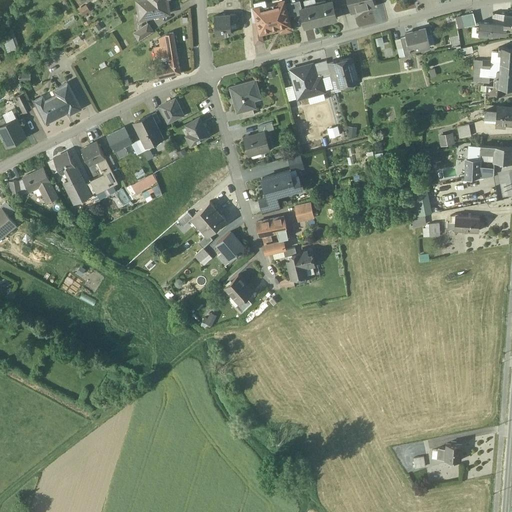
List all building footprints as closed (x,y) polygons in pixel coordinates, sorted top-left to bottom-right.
[(138,0),(137,0),(139,12),(145,11),(146,18),(170,13),(167,0),(138,0)] [(300,0),(299,0),(290,2),(293,16),(302,14),(300,8),(302,7),(300,0)] [(330,0),(316,4),(321,22),(336,18),(333,6),(332,0),(330,0)] [(348,0),(349,2),(352,12),(353,12),(352,11),(361,9),(361,10),(374,7),(372,0),(348,0)] [(284,2),(255,9),(258,21),(260,32),(262,32),(280,28),(281,32),(291,30),(284,2)] [(321,22),(316,4),(302,7),(300,8),(302,14),(305,26),(321,22)] [(82,15),(91,10),(87,5),(79,9),(82,15)] [(92,12),(83,17),(87,24),(96,19),(92,12)] [(473,12),(461,15),(464,27),(476,24),(473,12)] [(504,14),(493,13),(492,14),(493,14),(492,23),(500,24),(503,24),(504,14)] [(511,14),(510,14),(504,14),(503,24),(503,29),(507,29),(511,29),(511,14)] [(230,15),(214,16),(216,35),(231,34),(231,28),(230,15)] [(260,32),(258,21),(252,22),(254,44),(264,42),(262,32),(260,32)] [(492,23),(480,22),(479,34),(492,35),(492,34),(499,34),(499,33),(500,24),(492,23)] [(148,25),(135,33),(139,40),(152,31),(148,25)] [(425,29),(405,34),(406,37),(410,52),(430,46),(425,29)] [(173,33),(165,34),(167,45),(175,43),(173,33)] [(410,52),(406,37),(400,38),(405,56),(410,54),(410,52)] [(175,43),(167,45),(169,55),(171,64),(172,75),(180,73),(175,43)] [(164,46),(154,48),(155,58),(166,56),(164,46)] [(511,47),(502,47),(502,48),(501,54),(501,62),(511,63),(511,47)] [(351,57),(340,60),(340,61),(334,62),(333,62),(338,77),(340,86),(349,83),(348,79),(356,77),(351,57)] [(321,78),(331,75),(327,64),(326,60),(313,64),(317,79),(321,78)] [(475,60),(474,76),(482,77),(482,67),(483,60),(475,60)] [(333,62),(327,64),(331,75),(332,79),(338,77),(333,62)] [(511,63),(501,62),(500,71),(499,78),(511,78),(511,63)] [(171,64),(157,68),(159,79),(172,75),(171,64)] [(321,78),(317,79),(313,64),(290,70),(298,99),(325,92),(321,78)] [(496,77),(495,86),(499,87),(511,87),(511,78),(499,78),(496,77)] [(151,80),(137,87),(140,93),(154,86),(151,80)] [(255,80),(230,87),(237,112),(238,112),(252,108),(250,100),(260,98),(255,80)] [(60,93),(45,101),(43,96),(34,100),(46,122),(69,110),(70,113),(80,108),(67,83),(57,88),(60,93)] [(495,86),(486,85),(484,102),(497,99),(499,87),(495,86)] [(32,108),(24,92),(15,97),(22,113),(32,108)] [(176,98),(161,105),(165,115),(168,114),(171,120),(184,114),(176,98)] [(511,107),(497,106),(497,110),(496,117),(495,126),(505,127),(506,123),(511,123),(511,107)] [(252,108),(238,112),(240,118),(254,114),(252,108)] [(162,137),(151,114),(135,122),(143,138),(146,145),(162,137)] [(6,122),(0,125),(0,132),(7,145),(25,136),(16,117),(6,122)] [(209,135),(199,117),(185,125),(190,134),(186,136),(191,145),(209,135)] [(272,122),(257,126),(259,133),(264,131),(273,128),(272,122)] [(469,124),(458,127),(460,137),(472,135),(469,124)] [(131,142),(124,127),(108,136),(115,150),(116,150),(123,146),(131,142)] [(269,148),(264,131),(259,133),(244,137),(249,154),(269,148)] [(441,146),(455,143),(453,133),(439,136),(441,146)] [(143,138),(138,141),(143,151),(148,149),(146,145),(143,138)] [(97,142),(90,145),(90,144),(82,148),(89,164),(90,164),(90,163),(97,159),(97,160),(104,157),(97,141),(96,141),(97,142)] [(143,151),(138,141),(132,143),(138,154),(143,151)] [(480,145),(471,145),(470,159),(480,159),(480,154),(479,154),(480,145)] [(489,146),(480,145),(479,154),(480,154),(486,154),(489,153),(489,146)] [(123,146),(116,150),(119,156),(126,152),(123,146)] [(511,147),(489,146),(489,153),(495,153),(494,161),(511,162),(511,147)] [(75,165),(68,151),(61,154),(61,155),(55,158),(54,157),(53,158),(59,170),(61,173),(62,173),(61,171),(68,167),(68,169),(75,166),(75,165)] [(300,154),(288,157),(290,164),(302,160),(300,154)] [(97,175),(103,188),(116,181),(104,157),(97,160),(103,172),(97,175)] [(53,158),(48,161),(53,173),(59,170),(53,158)] [(470,159),(466,158),(465,179),(478,177),(479,168),(480,159),(470,159)] [(302,160),(290,164),(291,171),(304,167),(302,160)] [(85,184),(76,165),(75,165),(75,166),(68,169),(73,178),(64,182),(74,202),(90,195),(90,194),(85,184)] [(50,181),(43,167),(23,177),(30,191),(39,186),(47,202),(57,197),(49,181),(50,181)] [(289,171),(262,178),(268,201),(269,202),(278,200),(277,194),(291,190),(300,188),(296,175),(291,176),(289,171)] [(152,174),(132,185),(136,193),(156,182),(152,174)] [(103,188),(97,175),(90,179),(91,182),(96,192),(103,188)] [(19,180),(10,182),(12,194),(21,193),(19,180)] [(96,192),(91,182),(85,184),(90,194),(90,195),(92,198),(97,195),(96,192)] [(278,200),(269,202),(268,201),(261,203),(263,213),(281,208),(278,200)] [(15,210),(6,201),(0,205),(2,208),(3,208),(8,215),(15,210)] [(226,220),(210,202),(193,217),(192,218),(192,219),(207,236),(208,236),(209,235),(226,220)] [(310,202),(296,205),(299,220),(313,217),(310,202)] [(8,215),(3,208),(2,208),(0,210),(0,237),(15,225),(16,224),(8,215)] [(188,212),(178,220),(183,226),(192,219),(192,218),(193,217),(188,212)] [(479,218),(463,216),(459,214),(450,216),(449,223),(455,223),(454,230),(461,230),(461,231),(478,232),(479,218)] [(424,215),(412,217),(413,227),(425,225),(424,215)] [(284,216),(257,222),(259,233),(277,229),(286,227),(284,216)] [(439,223),(428,224),(429,236),(440,235),(439,223)] [(277,229),(279,235),(280,239),(288,237),(286,227),(277,229)] [(244,248),(230,232),(216,244),(226,255),(222,259),(226,264),(244,248)] [(208,236),(207,236),(199,243),(203,248),(213,239),(209,235),(208,236)] [(283,241),(264,245),(267,254),(284,250),(284,249),(283,241)] [(284,249),(284,250),(285,256),(292,254),(296,253),(295,247),(284,249)] [(203,248),(195,255),(200,261),(208,254),(203,248)] [(296,253),(292,254),(293,259),(292,259),(288,260),(292,278),(294,278),(305,275),(307,275),(305,267),(314,265),(311,254),(308,255),(307,250),(296,253)] [(253,291),(238,274),(225,286),(239,302),(240,303),(246,297),(253,291)] [(305,275),(294,278),(295,283),(307,281),(305,275)] [(246,297),(240,303),(239,302),(236,305),(242,311),(252,302),(246,297)] [(462,445),(446,444),(446,448),(445,459),(461,460),(462,445)] [(424,456),(413,458),(415,468),(425,466),(424,456)]
